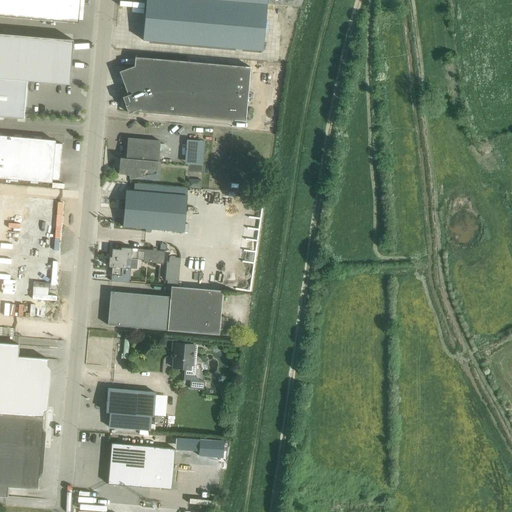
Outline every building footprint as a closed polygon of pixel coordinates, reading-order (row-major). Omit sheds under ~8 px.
[(0,0),(0,15),(78,22),(80,0),(0,0)] [(146,0),(143,40),(263,50),(267,4),(267,0),(146,0)] [(0,77),(27,80),(69,84),(73,39),(0,32),(0,77)] [(127,84),(124,85),(130,100),(125,102),(128,113),(140,108),(141,111),(245,120),(250,67),(142,57),(139,84),(127,83),(127,84)] [(0,116),(23,118),(27,80),(0,77),(0,116)] [(0,177),(50,182),(50,179),(59,180),(62,144),(53,143),(53,140),(0,135),(0,177)] [(128,174),(130,178),(157,173),(160,141),(138,139),(128,138),(126,158),(120,157),(118,173),(128,174)] [(202,164),(202,139),(184,138),(183,163),(202,164)] [(123,226),(184,231),(187,195),(126,190),(123,226)] [(0,194),(0,315),(55,321),(65,200),(0,194)] [(109,256),(108,266),(112,267),(111,275),(113,275),(120,275),(121,276),(122,268),(126,268),(127,258),(143,260),(143,262),(164,264),(165,251),(144,249),(144,251),(131,250),(132,248),(121,247),(121,249),(112,248),(111,257),(109,256)] [(169,261),(167,261),(165,280),(167,280),(167,286),(172,286),(178,287),(180,258),(175,257),(175,256),(170,255),(170,257),(169,256),(169,261)] [(171,296),(110,291),(107,325),(219,333),(220,332),(226,332),(227,318),(220,317),(222,291),(178,287),(172,286),(171,296)] [(0,495),(7,496),(7,486),(37,488),(47,358),(18,356),(18,344),(0,342),(0,495)] [(172,349),(174,349),(173,367),(183,368),(183,370),(190,371),(192,344),(173,342),(172,349)] [(106,411),(110,412),(108,426),(150,430),(151,415),(153,416),(155,392),(108,388),(106,411)] [(200,439),(198,456),(223,457),(224,440),(200,439)] [(161,488),(161,489),(164,489),(164,488),(171,489),(175,449),(153,447),(153,446),(111,443),(108,483),(150,487),(161,488)]
